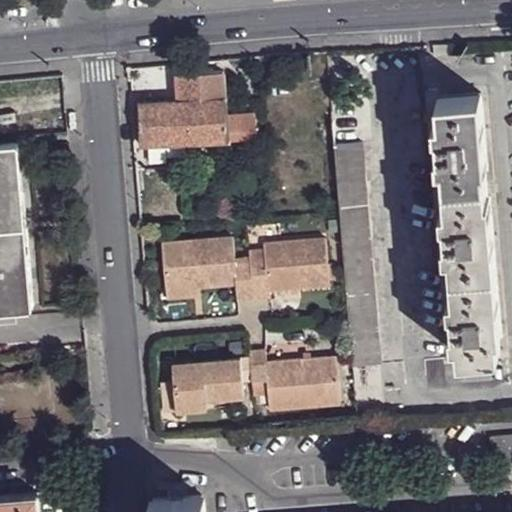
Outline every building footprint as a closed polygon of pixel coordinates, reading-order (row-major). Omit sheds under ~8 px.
[(178,70),(179,98),(224,96),(223,69),(178,70)] [(481,91),(436,94),(440,128),(441,149),(445,183),(484,180),(483,167),(487,167),(481,91)] [(137,100),(139,141),(227,137),(226,119),(224,96),(179,98),(137,100)] [(226,119),(227,137),(252,135),(251,118),(226,119)] [(350,312),(354,364),(381,362),(363,140),(336,143),(341,210),(350,312)] [(16,147),(0,147),(0,314),(26,312),(16,147)] [(240,166),(227,167),(229,191),(245,190),(244,178),(240,178),(240,166)] [(484,180),(445,183),(448,217),(449,237),(452,271),(495,268),(489,195),(485,196),(484,180)] [(232,236),(161,241),(164,288),(198,286),(235,284),(236,297),(268,295),(268,289),(328,285),(324,236),(263,240),(263,248),(248,249),(249,256),(235,257),(232,236)] [(495,268),(452,271),(454,305),(456,326),(459,355),(499,352),(497,334),(500,334),(495,268)] [(165,297),(199,295),(198,286),(164,288),(165,297)] [(248,357),(249,378),(251,394),(267,393),(267,407),(339,402),(336,356),(266,359),(265,349),(247,350),(248,357)] [(202,369),(171,371),(172,378),(174,409),(206,407),(205,398),(242,396),(241,379),(249,378),(248,357),(202,360),(202,369)] [(202,360),(171,362),(171,371),(202,369),(202,360)] [(159,410),(174,409),(172,378),(158,379),(159,410)] [(511,432),(491,435),(493,463),(511,461),(511,432)] [(0,497),(0,511),(37,511),(36,494),(0,497)] [(203,511),(153,511),(153,500),(150,500),(151,511),(206,511),(205,496),(203,496),(203,511)] [(178,498),(153,500),(153,511),(203,511),(203,496),(178,498)]
